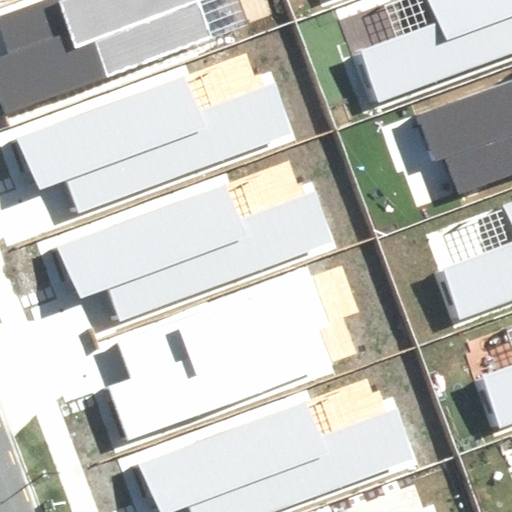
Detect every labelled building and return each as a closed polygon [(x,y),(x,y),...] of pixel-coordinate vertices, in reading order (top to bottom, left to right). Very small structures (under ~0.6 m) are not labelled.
[(0,55),(0,76),(9,102),(210,32),(198,0),(66,0),(0,23),(0,30),(8,53),(0,55)] [(352,48),(369,93),(511,40),(511,0),(425,0),(432,18),(352,48)] [(461,194),(511,174),(511,74),(414,111),(431,159),(445,154),(461,194)] [(21,137),(38,185),(59,177),(72,214),(289,135),(270,84),(198,110),(185,77),(21,137)] [(63,245),(81,293),(101,286),(114,323),(331,244),(312,193),(240,219),(228,185),(63,245)] [(511,201),(504,205),(511,227),(511,239),(444,265),(462,316),(511,297),(511,201)] [(102,387),(122,441),(324,366),(309,325),(323,320),(305,272),(112,345),(125,378),(102,387)] [(511,365),(485,376),(503,427),(511,423),(511,365)] [(144,459),(161,507),(182,500),(186,511),(262,511),(412,458),(393,406),(321,433),(308,399),(144,459)]
